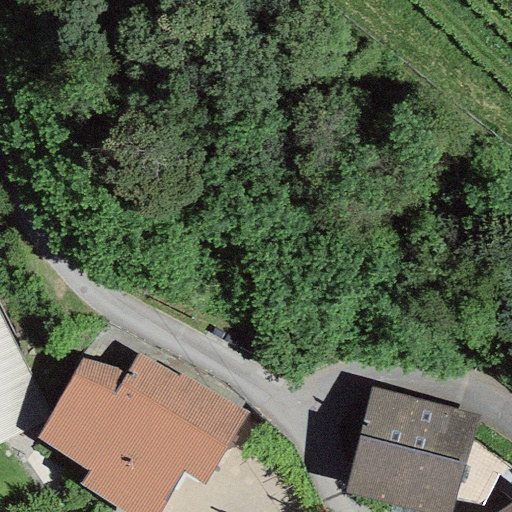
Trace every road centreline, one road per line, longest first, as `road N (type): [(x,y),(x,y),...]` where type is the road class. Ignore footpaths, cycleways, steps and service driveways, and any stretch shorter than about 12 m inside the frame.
road 1 (unclassified): [(294,410),(143,345),(62,280),(0,187)]
road 2 (residential): [(294,410),(349,385),(447,386),(511,430)]
